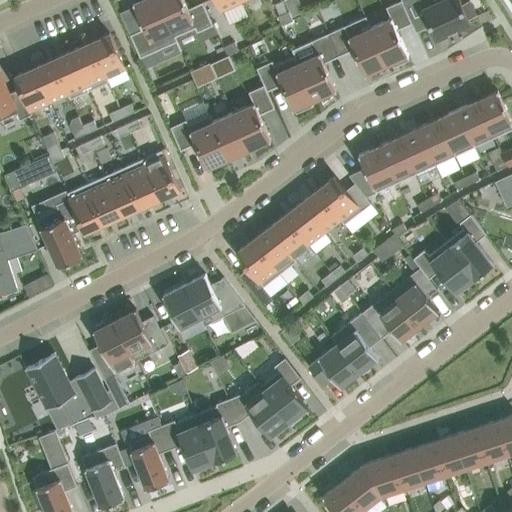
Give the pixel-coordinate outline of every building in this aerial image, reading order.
[(141,56),(178,40),(177,35),(160,0),(135,0),(136,1),(134,2),(145,27),(131,33),(141,56)] [(189,7),(185,0),(160,0),(177,35),(196,27),(198,31),(214,24),(203,1),(189,7)] [(242,0),(217,0),(222,9),(242,0)] [(402,0),(401,0),(387,6),(391,16),(371,26),(388,64),(393,62),(394,66),(409,58),(409,55),(410,55),(398,28),(412,22),(402,0)] [(431,0),(402,0),(417,31),(431,24),(437,37),(471,22),(461,0),(441,0),(433,4),(431,0)] [(290,11),(279,15),(282,24),(293,19),(290,11)] [(345,25),(330,32),(340,54),(355,48),(366,74),(388,64),(371,26),(350,35),(345,25)] [(126,67),(110,32),(91,41),(106,75),(126,67)] [(319,52),(299,61),(316,99),(338,89),(325,61),(340,54),(330,32),(314,39),(319,52)] [(106,75),(91,41),(72,49),(90,89),(109,81),(106,75)] [(235,41),(224,46),(228,54),(239,49),(235,41)] [(90,89),(72,49),(54,58),(69,92),(72,98),(90,89)] [(273,60),(259,67),(265,84),(268,89),(283,83),(294,109),(296,108),(297,112),(313,105),(311,101),(316,99),(299,61),(297,54),(275,64),(273,60)] [(69,92),(54,58),(35,66),(51,101),(69,92)] [(51,101),(35,66),(16,75),(19,83),(31,109),(51,101)] [(200,67),(191,71),(194,78),(197,85),(206,81),(200,67)] [(0,119),(17,112),(20,118),(33,112),(19,83),(9,88),(0,68),(0,119)] [(254,101),(234,110),(251,148),(272,139),(260,113),(275,106),(268,89),(265,84),(249,91),(254,101)] [(511,118),(498,89),(477,98),(495,136),(511,128),(511,118)] [(477,98),(457,107),(475,146),(495,136),(477,98)] [(132,102),(121,107),(125,116),(135,111),(132,102)] [(121,107),(109,112),(113,120),(125,116),(121,107)] [(457,107),(439,116),(457,154),(475,146),(457,107)] [(234,110),(213,119),(230,157),(251,148),(234,110)] [(197,142),(208,168),(230,157),(213,119),(211,114),(189,123),(187,119),(171,126),(181,149),(197,142)] [(439,116),(419,125),(437,163),(457,154),(439,116)] [(138,117),(127,122),(131,131),(142,126),(138,117)] [(94,119),(84,124),(87,132),(98,128),(94,119)] [(127,122),(116,127),(120,136),(131,131),(127,122)] [(84,124),(72,129),(76,138),(87,132),(84,124)] [(419,125),(399,134),(417,172),(437,163),(419,125)] [(101,134),(90,139),(94,148),(105,143),(101,134)] [(399,134),(380,143),(398,181),(417,172),(399,134)] [(57,139),(47,144),(50,152),(51,153),(61,148),(57,139)] [(90,139),(79,144),(83,153),(94,148),(90,139)] [(366,166),(350,173),(356,181),(367,196),(398,181),(380,143),(359,152),(366,166)] [(511,146),(502,151),(508,165),(511,163),(511,146)] [(61,148),(51,153),(54,161),(65,156),(61,148)] [(181,189),(163,148),(143,157),(161,197),(181,189)] [(50,152),(5,172),(9,181),(13,190),(14,189),(57,170),(58,170),(54,161),(51,153),(50,152)] [(161,197),(143,157),(125,166),(143,206),(161,197)] [(125,166),(106,174),(124,214),(143,206),(125,166)] [(477,171),(466,176),(469,183),(480,178),(477,171)] [(124,214),(106,174),(87,182),(105,222),(124,214)] [(335,175),(319,188),(346,222),(372,202),(367,196),(356,181),(346,189),(335,175)] [(511,175),(495,183),(508,208),(511,205),(511,175)] [(466,176),(455,181),(458,188),(469,183),(466,176)] [(105,222),(87,182),(68,191),(86,231),(105,222)] [(319,188),(302,200),(326,230),(341,218),(345,223),(346,222),(319,188)] [(438,191),(428,198),(432,205),(443,198),(438,191)] [(59,207),(37,217),(59,265),(82,254),(72,231),(81,227),(68,198),(57,202),(59,207)] [(428,198),(418,204),(422,211),(432,205),(428,198)] [(302,200),(286,213),(310,243),(326,230),(302,200)] [(286,213),(270,225),(293,255),(310,243),(286,213)] [(465,227),(447,241),(475,277),(478,280),(488,272),(486,269),(494,262),(477,240),(487,233),(471,213),(460,221),(465,227)] [(404,222),(393,228),(397,235),(407,228),(404,222)] [(0,236),(3,247),(0,248),(0,296),(3,296),(2,294),(19,289),(5,247),(34,237),(27,223),(0,231),(0,236)] [(270,225),(254,238),(281,273),(297,260),(270,225)] [(254,238),(237,251),(249,266),(240,274),(264,305),(274,299),(264,286),(281,273),(254,238)] [(425,249),(414,257),(430,277),(439,270),(456,292),(475,277),(447,241),(446,242),(430,254),(425,249)] [(363,247),(354,254),(359,261),(368,253),(363,247)] [(420,264),(414,257),(411,253),(405,257),(413,269),(420,264)] [(341,263),(331,271),(336,277),(346,270),(341,263)] [(421,266),(392,288),(420,324),(439,310),(428,296),(438,288),(430,277),(421,266)] [(331,271),(322,278),(327,285),(336,277),(331,271)] [(48,273),(36,279),(42,290),(53,284),(48,273)] [(211,284),(205,273),(184,284),(201,315),(205,324),(245,303),(224,277),(211,284)] [(349,278),(341,284),(349,294),(357,289),(349,278)] [(181,325),(201,315),(184,284),(165,294),(181,325)] [(341,284),(334,290),(343,301),(350,296),(349,294),(341,284)] [(309,288),(299,296),(304,302),(314,295),(309,288)] [(363,311),(362,312),(381,337),(382,336),(393,328),(401,339),(408,334),(420,324),(392,288),(363,311)] [(142,320),(136,307),(116,318),(137,359),(168,343),(154,314),(142,320)] [(351,320),(332,334),(338,342),(360,371),(361,370),(363,372),(371,366),(369,364),(379,356),(371,345),(381,337),(362,312),(351,320)] [(102,342),(91,348),(105,378),(138,361),(115,318),(95,328),(102,342)] [(290,323),(283,329),(293,343),(301,337),(290,323)] [(338,342),(319,357),(341,385),(360,371),(338,342)] [(190,348),(179,354),(188,372),(199,366),(190,348)] [(56,350),(26,365),(47,405),(62,398),(73,419),(92,408),(96,415),(110,411),(120,406),(115,397),(111,388),(108,390),(96,365),(71,379),(56,350)] [(260,380),(259,380),(290,420),(292,423),(303,415),(301,412),(309,406),(292,384),(301,376),(300,374),(286,356),(275,365),(280,370),(275,374),(263,383),(260,380)] [(241,393),(230,397),(241,420),(253,411),(271,435),(290,420),(259,380),(241,394),(241,393)] [(127,391),(115,397),(120,406),(132,400),(127,391)] [(198,412),(197,413),(216,460),(217,463),(229,458),(228,455),(238,451),(228,425),(241,420),(230,397),(222,400),(217,402),(218,404),(200,412),(198,412)] [(175,419),(163,424),(172,447),(183,443),(193,469),(216,460),(197,413),(176,421),(175,419)] [(511,414),(500,419),(511,456),(511,414)] [(511,456),(500,419),(479,426),(492,464),(511,456)] [(151,433),(129,442),(136,458),(147,487),(153,485),(154,488),(169,482),(168,479),(170,478),(160,452),(172,447),(163,424),(160,425),(149,429),(151,433)] [(492,464),(479,426),(459,432),(471,470),(492,464)] [(56,428),(44,433),(49,444),(60,440),(56,428)] [(471,470),(459,432),(438,439),(450,477),(471,470)] [(450,477),(438,439),(417,446),(430,484),(450,477)] [(117,442),(82,455),(84,460),(102,505),(107,503),(109,506),(124,500),(122,497),(125,496),(115,470),(126,465),(117,442)] [(430,484),(417,446),(397,453),(409,491),(430,484)] [(409,491),(397,453),(366,463),(385,499),(409,491)] [(68,461),(33,475),(38,488),(35,489),(41,504),(44,503),(48,511),(74,511),(66,489),(78,484),(73,472),(68,461)] [(367,511),(385,499),(366,463),(341,482),(364,511),(367,511)] [(364,511),(341,482),(324,495),(337,511),(364,511)] [(491,503),(481,511),(482,511),(493,511),(496,510),(491,503)]
